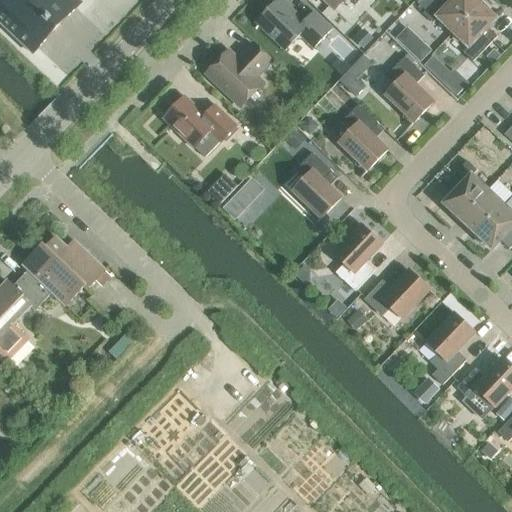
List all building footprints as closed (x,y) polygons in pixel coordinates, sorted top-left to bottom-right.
[(81,4),(77,0),(0,0),(0,23),(33,55),(81,4)] [(258,25),(285,51),(296,39),(302,39),(313,49),(331,31),(313,13),(303,24),(277,0),(261,17),(261,22),(258,25)] [(321,0),(333,11),(343,0),(367,0),(368,0),(321,0)] [(421,0),(417,5),(425,12),(423,15),(433,25),(437,20),(453,34),(483,3),(479,0),(421,0)] [(483,3),(453,34),(468,49),(463,54),(473,63),(497,38),(488,29),(497,21),(490,14),(490,10),(483,3)] [(408,29),(396,41),(408,53),(416,45),(415,36),(408,29)] [(362,33),(354,41),(362,50),(371,41),(362,33)] [(243,55),(245,57),(239,63),(228,52),(205,76),(239,108),(262,85),(256,79),(271,63),(252,45),(243,55)] [(494,51),(487,59),(493,64),(500,57),(494,51)] [(415,86),(425,77),(405,58),(386,78),(395,86),(385,96),(414,124),(434,104),(415,86)] [(346,76),(340,83),(348,90),(355,84),(357,81),(348,74),(346,76)] [(445,88),(456,99),(468,87),(457,76),(445,88)] [(184,98),(163,121),(193,150),(204,160),(219,144),(235,127),(214,107),(204,118),(184,98)] [(339,144),(368,172),(387,152),(369,134),(378,125),(359,106),(341,124),(351,133),(339,144)] [(308,120),(299,129),(308,138),(313,134),(312,125),(308,120)] [(511,125),(503,134),(511,142),(511,140),(511,125)] [(293,192),(321,220),(341,200),(323,182),(332,173),(313,154),(295,172),(304,181),(293,192)] [(458,223),(460,221),(460,220),(487,192),(472,177),(477,172),(467,162),(443,188),(452,196),(443,205),(450,212),(450,216),(458,223)] [(226,175),(209,192),(221,204),(238,187),(226,175)] [(460,221),(475,235),(475,236),(503,206),(487,192),(460,220),(460,221)] [(234,199),(223,210),(235,221),(245,211),(234,199)] [(475,236),(475,235),(473,237),(481,245),(485,244),(492,251),(500,242),(509,250),(511,247),(511,214),(503,206),(475,236)] [(361,227),(334,256),(344,266),(336,274),(344,283),(355,293),(373,274),(364,265),(382,246),(361,227)] [(25,264),(22,267),(27,271),(51,294),(51,295),(64,307),(82,289),(85,291),(94,282),(104,272),(83,253),(74,243),(66,251),(65,250),(55,239),(44,250),(41,247),(25,264)] [(51,294),(27,271),(11,288),(7,284),(0,290),(0,354),(9,364),(30,341),(14,325),(29,309),(33,314),(51,294)] [(104,272),(94,282),(100,288),(110,278),(104,272)] [(364,301),(382,318),(390,309),(402,320),(429,291),(409,272),(392,290),(382,281),(364,301)] [(347,322),(356,332),(368,322),(359,311),(347,322)] [(430,364),(437,371),(432,377),(442,387),(466,362),(457,352),(474,334),(454,315),(427,344),(438,355),(430,364)] [(475,390),(495,408),(511,390),(511,369),(502,360),(484,379),(475,369),(456,389),(467,399),(475,390)] [(511,399),(496,415),(503,422),(511,412),(511,399)] [(511,415),(496,433),(506,443),(511,436),(511,415)] [(139,434),(130,443),(136,449),(145,439),(139,434)] [(481,452),(491,461),(499,451),(489,442),(481,452)]
